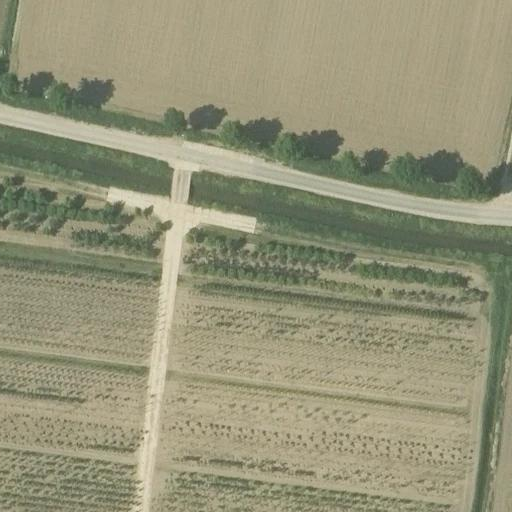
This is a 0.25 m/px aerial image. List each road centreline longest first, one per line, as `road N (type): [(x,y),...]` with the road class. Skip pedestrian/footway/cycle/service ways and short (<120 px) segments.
road 1 (unclassified): [(0,116),(416,207),(511,217)]
road 2 (track): [(181,154),(138,511)]
